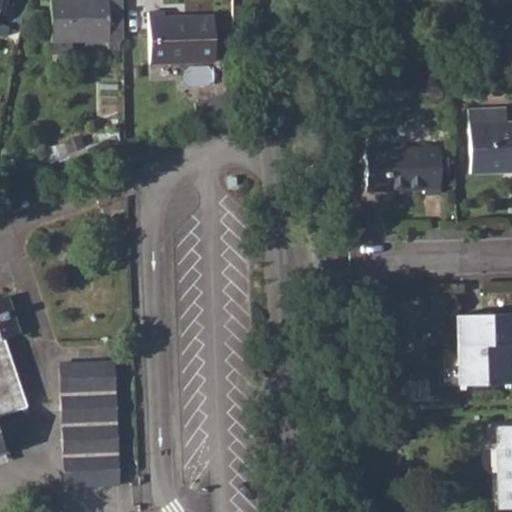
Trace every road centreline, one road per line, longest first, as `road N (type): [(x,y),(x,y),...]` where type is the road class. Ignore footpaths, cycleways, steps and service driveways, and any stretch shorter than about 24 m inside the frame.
road 1 (residential): [(303,511),(290,267)]
road 2 (residential): [(511,258),(290,267)]
road 3 (residential): [(279,0),(289,145)]
road 4 (residential): [(290,267),(289,145)]
